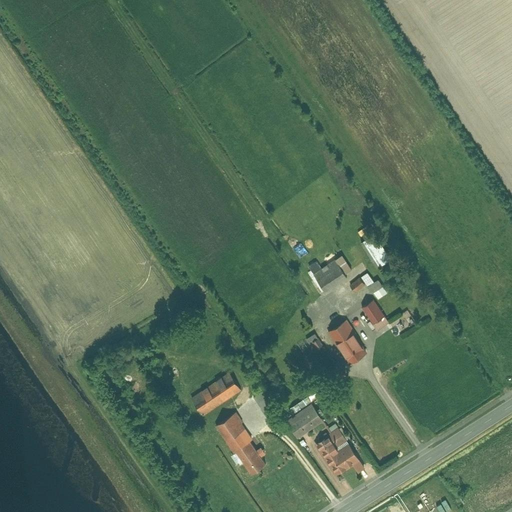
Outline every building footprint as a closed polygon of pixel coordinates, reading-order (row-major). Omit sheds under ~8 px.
[(362,237),(361,238),(378,267),(391,259),(370,223),(358,230),(362,237)] [(326,289),(347,276),(345,272),(351,268),(342,254),(336,258),(332,252),(311,265),(326,289)] [(355,289),(365,283),(360,276),(351,283),(355,289)] [(368,285),(377,298),(387,290),(378,278),(368,285)] [(373,296),(361,305),(377,327),(389,319),(373,296)] [(404,314),(390,320),(393,327),(407,322),(404,314)] [(366,347),(347,316),(326,329),(346,359),(366,347)] [(301,353),(323,344),(318,333),(296,342),(301,353)] [(227,371),(191,395),(203,413),(239,389),(227,371)] [(296,434),(322,418),(312,402),(286,419),(296,434)] [(216,424),(250,473),(265,462),(260,454),(264,451),(260,445),(256,448),(249,437),(251,436),(240,420),(243,419),(236,410),(216,424)] [(356,473),(364,468),(337,426),(327,432),(325,429),(316,435),(318,438),(313,441),(335,476),(351,465),(356,473)]
